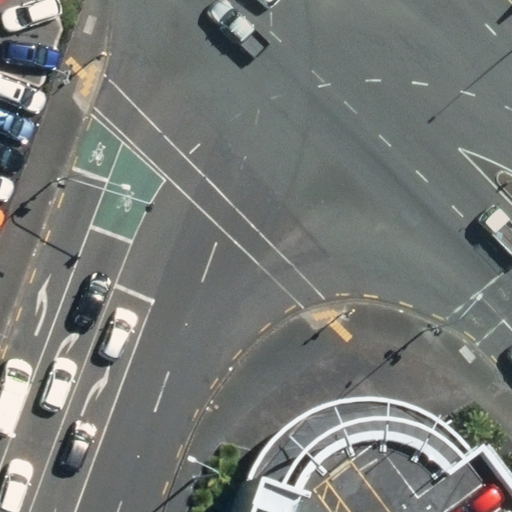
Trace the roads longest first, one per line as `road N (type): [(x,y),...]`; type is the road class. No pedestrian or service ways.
road 1 (secondary): [(72,511),(185,185),(356,8)]
road 2 (primary): [(511,305),(427,201),(356,8)]
road 3 (primary): [(356,8),(511,100)]
